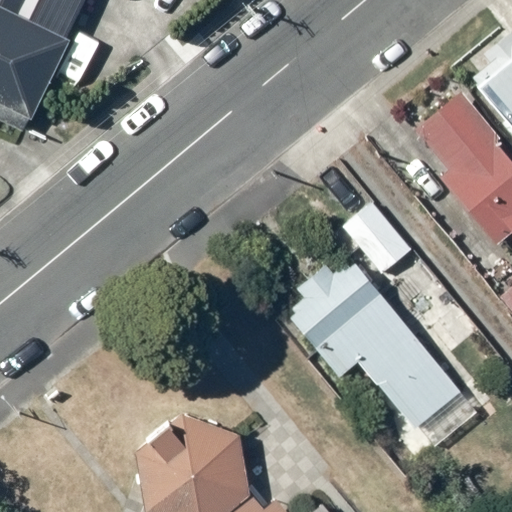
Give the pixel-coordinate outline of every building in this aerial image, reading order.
[(0,0),(0,124),(21,135),(79,14),(49,0),(0,0)] [(511,45),(471,79),(511,134),(511,45)] [(511,159),(458,94),(412,129),(446,171),(437,178),(499,249),(511,237),(511,159)] [(368,205),(342,227),(381,273),(408,251),(368,205)] [(352,265),(288,320),(336,382),(358,366),(413,433),(460,392),(352,265)] [(511,278),(496,292),(511,310),(511,278)] [(321,511),(318,508),(313,511),(258,511),(246,497),(234,436),(182,416),(134,460),(142,511),(321,511)]
